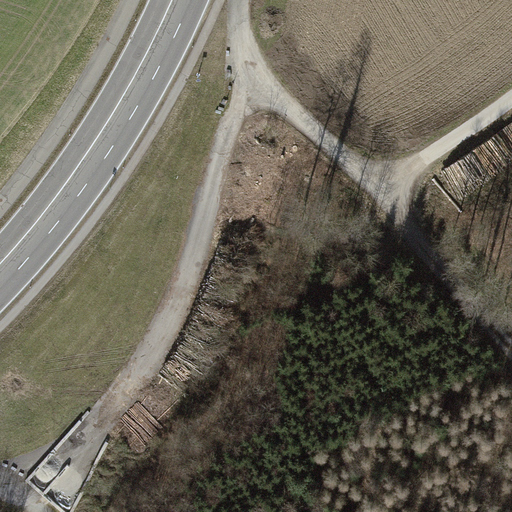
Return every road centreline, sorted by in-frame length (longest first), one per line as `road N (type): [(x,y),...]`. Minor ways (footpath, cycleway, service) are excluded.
road 1 (track): [(243,59),(280,106),(363,172),(511,347)]
road 2 (primary): [(0,275),(126,108),(181,0)]
road 3 (track): [(130,0),(71,107),(0,204)]
road 4 (track): [(511,98),(377,188)]
